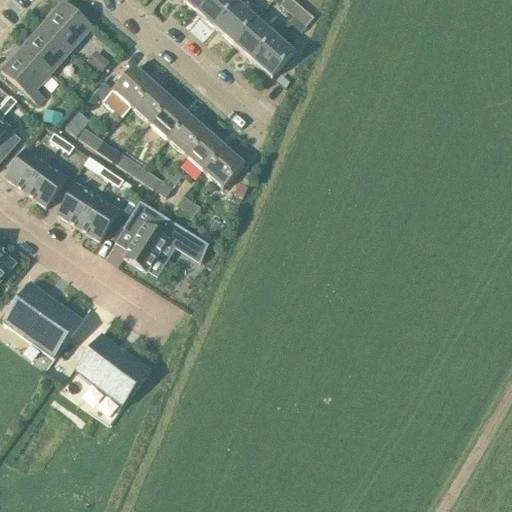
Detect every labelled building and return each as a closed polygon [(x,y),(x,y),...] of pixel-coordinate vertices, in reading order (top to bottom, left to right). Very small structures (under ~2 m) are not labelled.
[(179,0),(196,15),(208,0),(179,0)] [(214,31),(236,6),(229,0),(208,0),(196,15),(214,31)] [(289,0),(286,0),(280,7),(292,19),(300,10),(289,0)] [(71,54),(92,30),(63,5),(42,28),(71,54)] [(233,48),(255,23),(236,6),(214,31),(233,48)] [(313,21),(300,10),(292,19),(287,24),(300,36),(313,21)] [(252,65),(274,40),(255,23),(233,48),(252,65)] [(42,28),(22,51),(50,77),(71,54),(42,28)] [(271,81),(293,56),(274,40),(252,65),(271,81)] [(22,51),(1,75),(30,100),(38,108),(44,101),(35,94),(50,77),(22,51)] [(98,54),(89,64),(101,74),(109,64),(98,54)] [(123,122),(132,111),(154,88),(135,71),(104,106),(123,122)] [(150,127),(172,104),(154,88),(132,111),(150,127)] [(9,100),(2,109),(8,115),(16,106),(9,100)] [(168,144),(190,120),(172,104),(150,127),(168,144)] [(62,115),(44,110),(42,122),(59,126),(62,115)] [(79,115),(65,131),(76,140),(89,125),(79,115)] [(186,160),(208,136),(190,120),(168,144),(186,160)] [(0,168),(21,144),(9,134),(10,133),(1,124),(0,123),(0,168)] [(85,132),(78,142),(96,154),(102,144),(85,132)] [(205,176),(226,152),(208,136),(186,160),(205,176)] [(54,137),(49,144),(59,150),(64,144),(54,137)] [(64,144),(59,150),(69,157),(74,150),(64,144)] [(102,144),(96,154),(116,168),(123,158),(102,144)] [(223,192),(244,169),(226,152),(205,176),(223,192)] [(47,169),(26,154),(5,182),(26,197),(47,169)] [(123,158),(116,168),(136,181),(143,171),(123,158)] [(47,169),(26,197),(47,212),(68,184),(47,169)] [(103,170),(98,178),(108,184),(113,177),(103,170)] [(143,171),(136,181),(157,195),(163,185),(143,171)] [(113,177),(108,184),(118,191),(123,184),(113,177)] [(163,185),(157,195),(165,201),(172,191),(163,185)] [(98,203),(76,189),(57,219),(79,233),(98,203)] [(183,199),(176,209),(193,220),(200,210),(183,199)] [(98,203),(79,233),(100,247),(119,217),(98,203)] [(140,205),(123,232),(124,233),(127,228),(139,236),(123,261),(147,276),(148,275),(157,280),(166,266),(157,260),(166,245),(200,266),(208,248),(140,205)] [(0,282),(13,267),(0,256),(0,253),(1,252),(0,251),(0,282)] [(54,362),(82,324),(30,286),(2,324),(54,362)] [(101,338),(73,376),(75,377),(122,411),(122,412),(150,373),(101,338)]
